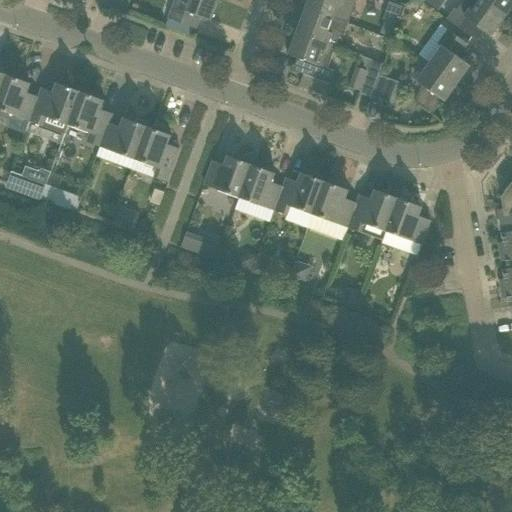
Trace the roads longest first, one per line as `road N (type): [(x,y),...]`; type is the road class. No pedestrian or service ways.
road 1 (residential): [(220,86),(416,156),(455,151)]
road 2 (residential): [(511,369),(485,358),(455,151)]
road 3 (residential): [(0,9),(220,86)]
